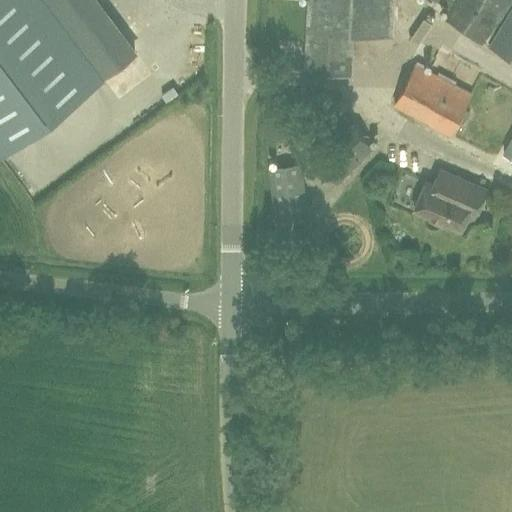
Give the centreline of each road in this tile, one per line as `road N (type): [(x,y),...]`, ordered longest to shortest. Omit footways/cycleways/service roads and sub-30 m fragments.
road 1 (unclassified): [(226,307),(236,0)]
road 2 (unclassified): [(511,303),(226,307)]
road 3 (unclassified): [(0,280),(226,307)]
road 4 (unclassified): [(232,511),(226,307)]
